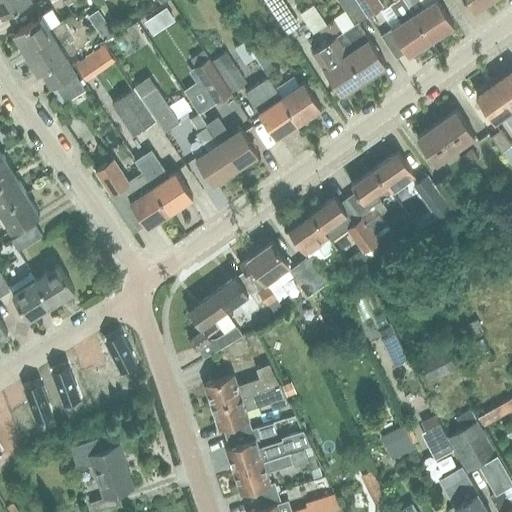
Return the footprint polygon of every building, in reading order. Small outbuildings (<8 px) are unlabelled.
[(0,0),(0,8),(4,15),(27,0),(0,0)] [(284,0),(265,0),(273,12),(287,3),(284,0)] [(292,0),(287,4),(298,20),(311,12),(303,0),(292,0)] [(359,20),(368,14),(359,0),(339,0),(354,22),(343,30),(335,18),(327,23),(347,52),(364,78),(387,63),(370,37),(359,20)] [(359,0),(368,14),(382,5),(379,0),(359,0)] [(395,0),(390,3),(401,20),(391,27),(398,37),(409,53),(411,52),(412,53),(415,55),(423,50),(421,46),(421,45),(432,38),(414,12),(406,0),(395,0)] [(406,0),(414,12),(432,38),(454,23),(443,7),(438,0),(406,0)] [(467,0),(474,10),(489,0),(467,0)] [(168,23),(179,17),(172,5),(161,12),(162,14),(157,17),(161,24),(167,21),(168,23)] [(31,21),(14,31),(26,52),(69,26),(68,25),(78,20),(73,12),(65,17),(60,20),(52,7),(43,13),(31,21)] [(347,52),(327,23),(320,27),(328,40),(313,50),(325,67),(342,93),(364,78),(347,52)] [(69,26),(26,52),(39,72),(42,70),(48,80),(52,87),(58,84),(69,77),(75,73),(76,72),(77,72),(72,64),(67,55),(61,46),(76,37),(69,26)] [(235,46),(242,56),(252,49),(252,48),(246,39),(235,46)] [(252,49),(272,78),(279,73),(259,43),(252,48),(252,49)] [(212,104),(232,90),(211,59),(204,49),(190,58),(195,66),(189,69),(212,104)] [(211,59),(232,90),(247,81),(226,49),(211,59)] [(511,68),(496,80),(511,102),(511,68)] [(58,84),(56,85),(65,98),(83,87),(75,73),(69,77),(58,84)] [(322,106),(311,89),(305,80),(282,95),(299,121),(322,106)] [(511,127),(511,102),(496,80),(477,94),(495,120),(503,115),(511,127)] [(141,95),(165,130),(180,120),(156,85),(141,95)] [(165,130),(141,95),(134,86),(111,101),(133,133),(156,118),(165,130)] [(276,136),(299,121),(282,95),(259,110),(276,136)] [(476,134),(469,124),(457,108),(438,122),(456,148),(476,134)] [(213,182),(236,167),(219,141),(206,123),(199,112),(191,117),(199,130),(196,132),(206,149),(196,156),(213,182)] [(241,126),(230,133),(218,115),(206,123),(219,141),(236,167),(259,153),(241,126)] [(461,155),(456,148),(438,122),(418,136),(437,162),(444,156),(456,173),(458,172),(462,177),(469,172),(466,167),(468,165),(461,155)] [(491,135),(501,151),(502,151),(511,164),(511,142),(501,128),(491,135)] [(153,184),(171,210),(193,195),(176,169),(164,177),(153,160),(150,162),(133,136),(128,134),(123,138),(143,170),(147,176),(152,185),(153,184)] [(473,147),(461,155),(468,165),(479,157),(473,147)] [(0,151),(0,179),(15,170),(2,150),(0,151)] [(415,174),(411,167),(398,150),(375,166),(387,183),(392,191),(415,174)] [(147,176),(143,170),(129,180),(113,156),(96,168),(111,191),(109,193),(123,213),(135,205),(148,225),(171,210),(153,184),(152,185),(147,176)] [(387,183),(375,166),(352,183),(369,206),(381,197),(377,191),(387,183)] [(0,207),(27,191),(15,170),(0,179),(0,207)] [(437,217),(450,208),(428,174),(414,184),(437,217)] [(466,189),(461,193),(447,174),(435,183),(452,206),(464,197),(466,199),(480,189),(471,176),(462,183),(466,189)] [(27,191),(0,207),(0,209),(12,229),(23,222),(40,212),(27,191)] [(336,194),(312,211),(325,228),(348,211),(336,194)] [(395,234),(382,216),(383,216),(376,206),(363,215),(383,243),(395,234)] [(329,234),(325,228),(312,211),(289,227),(306,251),(309,255),(302,260),(321,287),(331,280),(318,262),(337,249),(328,235),(329,234)] [(383,243),(363,215),(350,225),(362,242),(372,257),(384,248),(382,244),(383,243)] [(20,248),(26,244),(43,234),(37,223),(13,237),(20,248)] [(249,257),(241,262),(252,279),(253,279),(260,289),(268,302),(276,316),(290,307),(286,300),(282,303),(278,295),(277,296),(272,289),(266,281),(290,264),(285,256),(284,256),(273,239),(248,256),(249,257)] [(292,267),(291,268),(295,273),(310,295),(321,287),(302,260),(292,267)] [(59,263),(42,274),(36,277),(52,303),(75,289),(59,263)] [(13,289),(0,267),(0,292),(2,295),(13,289)] [(249,291),(248,291),(237,274),(213,291),(225,308),(249,291)] [(52,303),(36,277),(13,291),(29,317),(52,303)] [(260,289),(251,295),(260,308),(268,302),(260,289)] [(198,347),(211,338),(207,333),(219,325),(213,316),(225,308),(213,291),(189,308),(204,328),(191,337),(198,347)] [(353,322),(345,307),(330,314),(337,329),(353,322)] [(0,317),(0,335),(8,330),(0,317)] [(478,318),(449,331),(452,338),(471,329),(473,334),(483,329),(478,318)] [(222,347),(243,334),(236,325),(216,337),(222,347)] [(136,361),(121,331),(120,332),(121,332),(108,339),(107,338),(107,339),(122,368),(123,368),(136,361)] [(395,331),(384,337),(389,347),(400,342),(395,331)] [(256,344),(256,332),(250,332),(250,333),(247,333),(247,345),(256,344)] [(447,346),(418,361),(428,381),(457,367),(447,346)] [(336,361),(331,352),(321,358),(326,366),(336,361)] [(224,375),(205,382),(213,404),(248,393),(279,383),(270,362),(256,367),(259,376),(239,383),(235,372),(224,375)] [(79,396),(80,395),(68,364),(67,364),(68,365),(54,370),(54,369),(53,370),(65,401),(66,401),(79,396)] [(291,380),(283,384),(288,394),(295,391),(291,380)] [(38,418),(52,413),(53,412),(41,381),(40,381),(40,382),(27,387),(27,386),(26,386),(38,418)] [(248,393),(213,404),(220,427),(224,426),(227,436),(253,427),(250,417),(247,408),(270,401),(273,408),(289,402),(280,382),(279,383),(248,393)] [(511,396),(478,416),(483,425),(511,408),(511,396)] [(462,427),(448,435),(468,469),(480,462),(496,489),(490,493),(500,511),(511,511),(511,473),(510,474),(470,407),(455,416),(462,427)] [(380,447),(403,437),(394,415),(371,425),(380,447)] [(441,423),(427,430),(439,455),(453,448),(441,423)] [(230,445),(227,446),(234,469),(270,457),(303,447),(309,445),(303,430),(283,436),(283,439),(260,446),(257,436),(261,435),(258,425),(253,427),(227,436),(230,445)] [(99,436),(70,446),(78,468),(93,463),(104,496),(91,501),(94,511),(97,511),(123,503),(118,491),(134,486),(119,443),(103,448),(99,436)] [(270,457),(234,469),(242,492),(256,487),(258,495),(279,488),(277,480),(272,481),(269,470),(292,462),(293,465),(302,462),(303,464),(308,462),(303,447),(270,457)] [(361,474),(375,503),(386,497),(372,469),(361,474)] [(453,497),(456,503),(455,504),(459,511),(490,511),(478,490),(467,471),(453,479),(461,492),(453,497)] [(261,506),(247,511),(317,511),(330,508),(325,495),(306,502),(307,505),(294,510),(290,499),(278,502),(278,500),(282,499),(279,488),(258,495),(261,506)] [(19,511),(20,511),(14,502),(8,506),(11,511),(19,511)] [(417,511),(412,502),(398,510),(399,511),(417,511)] [(317,511),(345,511),(343,503),(340,504),(330,508),(317,511)]
